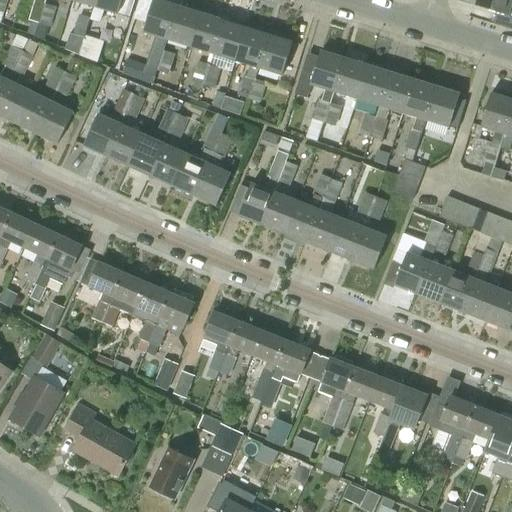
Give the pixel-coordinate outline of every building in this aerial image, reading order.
[(39,25),(46,4),(33,0),(27,20),(28,21),(25,30),(36,33),(39,25)] [(84,38),(79,52),(81,53),(88,55),(92,41),(96,42),(102,22),(100,21),(104,9),(119,14),(123,0),(97,0),(96,7),(95,7),(91,18),(85,38),(84,38)] [(135,0),(123,0),(119,14),(130,18),(135,0)] [(167,39),(169,40),(180,6),(160,0),(155,0),(145,32),(158,37),(155,49),(152,48),(147,64),(146,67),(159,71),(165,52),(164,51),(167,39)] [(511,11),(511,0),(478,0),(476,7),(511,16),(511,11)] [(56,8),(46,4),(39,25),(50,28),(56,8)] [(169,40),(191,47),(202,13),(180,6),(169,40)] [(191,47),(214,54),(225,20),(202,13),(191,47)] [(79,15),(73,34),(84,38),(85,38),(91,18),(79,15)] [(214,54),(238,62),(248,28),(225,20),(214,54)] [(244,76),(238,95),(250,99),(256,80),(255,80),(259,68),(260,69),(271,35),(248,28),(238,62),(250,66),(246,77),(244,76)] [(271,35),(260,69),(283,76),(294,42),(271,35)] [(0,98),(0,115),(15,123),(31,91),(16,83),(20,74),(24,76),(33,57),(38,45),(27,40),(23,51),(24,52),(0,98)] [(0,98),(24,52),(23,51),(12,46),(2,65),(6,67),(1,76),(0,75),(0,98)] [(334,92),(335,92),(346,58),(323,51),(316,73),(303,69),(295,95),(308,99),(312,85),(325,89),(322,101),(319,100),(312,119),(325,123),(331,103),(330,103),(334,92)] [(175,55),(165,52),(159,71),(168,74),(175,55)] [(127,58),(122,74),(155,84),(159,71),(146,67),(147,64),(127,58)] [(335,92),(358,99),(368,65),(346,58),(335,92)] [(191,82),(204,86),(211,66),(198,62),(191,82)] [(368,65),(358,99),(379,106),(381,107),(392,73),(368,65)] [(211,66),(204,86),(214,89),(221,69),(211,66)] [(46,86),(57,92),(67,73),(55,67),(46,86)] [(67,73),(57,92),(67,97),(77,77),(67,73)] [(376,117),(370,137),(371,138),(381,141),(387,121),(385,120),(388,109),(404,114),(415,80),(392,73),(381,107),(379,106),(376,117)] [(107,156),(122,124),(120,123),(125,114),(126,115),(135,95),(134,95),(138,85),(127,80),(114,109),(116,110),(112,119),(100,114),(100,115),(91,111),(87,119),(81,131),(90,135),(85,146),(107,156)] [(256,80),(250,99),(260,103),(267,84),(256,80)] [(404,148),(417,152),(423,133),(422,132),(426,121),(427,121),(438,87),(415,80),(404,114),(416,118),(413,128),(410,128),(404,148)] [(438,87),(427,121),(451,129),(461,94),(438,87)] [(15,123),(36,134),(52,102),(31,91),(15,123)] [(222,92),(217,105),(245,115),(249,102),(222,92)] [(500,148),(501,149),(511,115),(511,99),(493,94),(482,127),(495,132),(492,143),(478,139),(472,159),(485,163),(481,174),(492,177),(495,169),(494,168),(500,148)] [(145,100),(135,95),(126,115),(136,119),(145,100)] [(464,101),(460,100),(451,127),(456,128),(464,101)] [(52,102),(36,134),(59,145),(75,113),(52,102)] [(342,107),(331,103),(325,123),(336,127),(342,107)] [(158,129),(170,134),(179,115),(167,109),(158,129)] [(365,114),(359,133),(362,134),(361,139),(368,141),(369,137),(370,137),(376,117),(365,114)] [(179,115),(170,134),(181,139),(189,120),(179,115)] [(511,141),(511,115),(501,149),(509,151),(511,141)] [(107,156),(129,167),(144,134),(122,124),(107,156)] [(173,187),(195,197),(223,135),(211,129),(202,149),(204,150),(200,159),(188,154),(173,187)] [(129,167),(151,176),(166,144),(144,134),(129,167)] [(223,135),(195,197),(217,207),(232,174),(217,168),(221,158),(224,159),(233,140),(223,135)] [(151,176),(173,187),(188,154),(166,144),(151,176)] [(240,218),(263,227),(276,193),(274,193),(279,182),(280,183),(288,163),(286,162),(288,155),(278,151),(267,177),(270,178),(266,189),(253,184),(240,218)] [(405,160),(401,172),(422,179),(426,168),(405,160)] [(298,167),(288,163),(280,183),(290,186),(298,167)] [(507,173),(495,169),(492,177),(504,181),(507,173)] [(401,172),(397,181),(418,189),(422,179),(401,172)] [(285,236),(307,245),(333,181),(320,175),(308,206),(298,202),(285,236)] [(307,245),(330,254),(344,221),(330,215),(343,185),(333,181),(307,245)] [(418,189),(397,181),(393,193),(413,201),(418,189)] [(263,227),(285,236),(298,202),(276,193),(263,227)] [(357,212),(370,218),(378,198),(365,193),(357,212)] [(439,218),(452,223),(460,202),(447,197),(439,218)] [(378,198),(370,218),(379,222),(387,202),(378,198)] [(452,223),(462,227),(470,206),(460,202),(452,223)] [(462,227),(471,231),(479,210),(470,206),(462,227)] [(0,242),(13,214),(0,207),(0,242)] [(471,231),(482,235),(490,214),(479,210),(471,231)] [(0,266),(12,242),(25,248),(36,225),(13,214),(0,242),(0,266)] [(482,235),(492,239),(500,218),(490,214),(482,235)] [(492,239),(502,243),(510,222),(500,218),(492,239)] [(330,254),(353,263),(366,229),(344,221),(330,254)] [(502,243),(511,247),(511,222),(510,222),(502,243)] [(26,280),(36,285),(60,236),(36,225),(25,248),(38,254),(26,280)] [(366,229),(353,263),(375,272),(388,238),(366,229)] [(442,231),(434,251),(446,255),(454,236),(442,231)] [(60,236),(36,285),(45,289),(50,279),(64,286),(83,247),(60,236)] [(442,305),(464,314),(494,240),(490,239),(486,249),(486,248),(483,255),(474,252),(468,268),(469,269),(466,276),(455,272),(442,305)] [(464,314),(487,323),(500,290),(484,283),(488,273),(490,273),(502,243),(494,240),(464,314)] [(396,287),(419,296),(432,263),(409,254),(396,287)] [(91,319),(103,324),(124,273),(99,262),(89,286),(103,292),(91,319)] [(419,296),(442,305),(455,272),(432,263),(419,296)] [(120,310),(133,316),(148,283),(144,282),(145,277),(136,272),(132,277),(124,273),(103,324),(112,328),(120,310)] [(137,350),(146,353),(150,343),(171,294),(148,283),(133,316),(146,322),(138,339),(141,340),(137,350)] [(511,294),(500,290),(487,323),(510,332),(511,325),(511,294)] [(171,294),(150,343),(159,347),(166,330),(170,321),(184,327),(194,303),(171,294)] [(41,325),(55,332),(65,308),(51,302),(41,325)] [(216,381),(219,372),(239,322),(214,312),(205,337),(219,343),(208,368),(209,369),(206,376),(216,381)] [(239,350),(253,356),(263,331),(239,322),(219,372),(229,376),(237,358),(236,358),(239,350)] [(262,400),(263,401),(287,341),(263,331),(253,356),(267,361),(252,399),(261,403),(262,400)] [(32,359),(47,368),(61,343),(46,334),(32,359)] [(287,341),(263,401),(273,404),(287,369),(301,375),(311,350),(287,341)] [(0,388),(11,373),(0,364),(0,351),(1,351),(0,350),(0,388)] [(322,383),(319,392),(332,397),(323,423),(322,423),(326,425),(332,427),(333,427),(356,368),(346,364),(347,361),(337,357),(335,360),(332,359),(322,383)] [(154,386),(167,392),(178,365),(165,359),(154,386)] [(356,368),(333,427),(343,431),(355,396),(370,401),(379,377),(356,368)] [(181,371),(173,394),(186,399),(194,376),(181,371)] [(379,377),(370,401),(392,410),(395,411),(404,387),(379,377)] [(11,422),(39,437),(63,394),(35,378),(11,422)] [(382,437),(377,452),(379,453),(388,456),(400,425),(414,431),(418,420),(419,420),(428,396),(426,395),(404,387),(395,411),(392,410),(389,418),(390,418),(383,437),(382,437)] [(465,431),(466,432),(475,407),(450,398),(446,409),(438,406),(430,427),(451,435),(442,458),(444,459),(441,465),(445,467),(442,475),(447,477),(453,462),(454,462),(463,438),(462,438),(465,431)] [(64,431),(80,440),(74,452),(118,477),(135,446),(92,422),(96,414),(79,405),(64,431)] [(483,453),(484,453),(499,416),(475,407),(466,432),(488,440),(483,453)] [(380,414),(372,433),(382,437),(383,437),(390,418),(389,418),(380,414)] [(201,469),(222,478),(232,456),(233,457),(244,435),(203,416),(197,428),(215,436),(210,446),(211,447),(201,469)] [(491,474),(503,478),(511,453),(511,421),(499,416),(484,453),(497,458),(491,474)] [(267,439),(283,446),(290,427),(274,420),(267,439)] [(303,436),(297,450),(315,457),(321,443),(303,436)] [(472,442),(463,438),(454,462),(455,463),(457,458),(465,461),(472,442)] [(266,444),(260,459),(278,466),(284,452),(266,444)] [(186,458),(169,450),(150,489),(175,501),(190,470),(182,466),(186,458)] [(511,453),(503,478),(511,481),(511,480),(511,453)] [(381,506),(378,511),(395,511),(392,511),(395,503),(385,499),(382,506),(381,506)] [(221,511),(249,511),(226,501),(221,511)]
